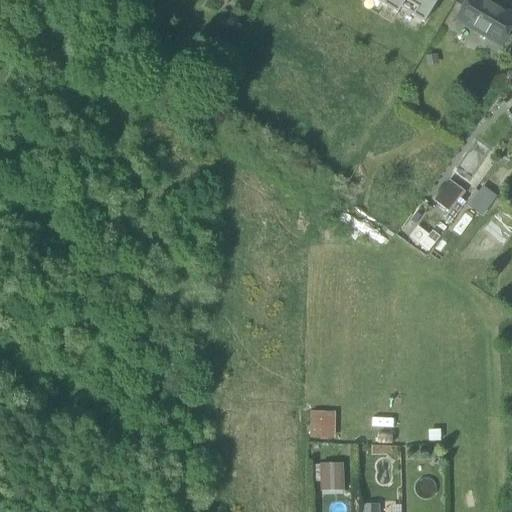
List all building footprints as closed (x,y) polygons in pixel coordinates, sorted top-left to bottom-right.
[(384,0),(385,0),(382,6),(397,15),(400,10),(404,2),(416,9),(411,17),(423,24),(437,0),(384,0)] [(455,0),(448,14),(459,20),(470,1),(468,0),(455,0)] [(458,21),(499,45),(511,23),(511,20),(478,0),(470,0),(470,1),(459,20),(458,21)] [(400,10),(411,17),(416,9),(404,2),(400,10)] [(448,181),(433,202),(448,213),(443,221),(448,225),(464,204),(459,200),(464,193),(448,181)] [(427,253),(439,238),(431,232),(428,236),(417,227),(408,239),(427,253)] [(308,438),(334,439),(335,413),(309,413),(308,438)] [(359,490),(375,490),(374,458),(358,458),(359,490)] [(319,464),(320,492),(344,492),(343,464),(319,464)]
